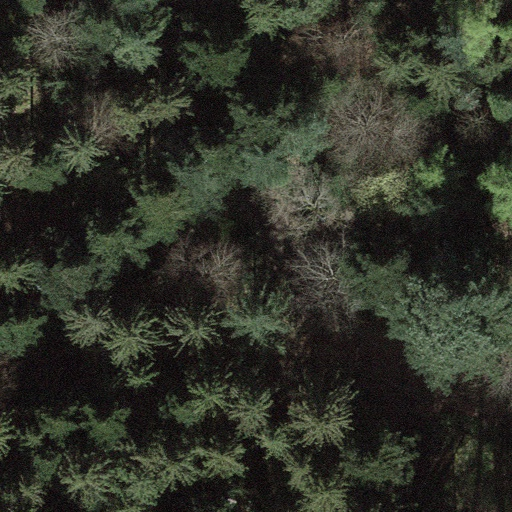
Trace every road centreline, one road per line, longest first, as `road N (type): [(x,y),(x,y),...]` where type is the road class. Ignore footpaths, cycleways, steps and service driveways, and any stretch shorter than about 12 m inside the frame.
road 1 (track): [(511,408),(368,353),(282,233),(158,0)]
road 2 (track): [(0,389),(72,319),(108,259),(133,188),(151,89),(151,0)]
road 3 (track): [(11,381),(125,358),(234,348),(368,353)]
road 4 (track): [(368,353),(396,443),(390,486),(376,511)]
road 5 (track): [(368,353),(511,285)]
